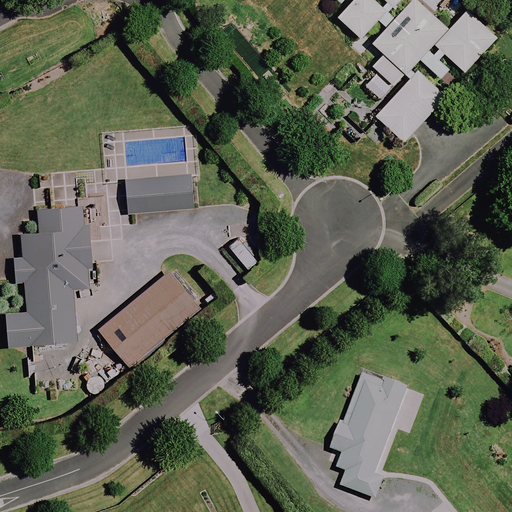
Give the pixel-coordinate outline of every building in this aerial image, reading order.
[(410,79),(374,118),(402,144),(445,98),(417,72),(416,74),(410,68),(417,60),(441,82),(450,71),(439,61),(445,55),(465,73),(496,40),(466,12),(448,31),(415,0),(413,0),(395,19),(390,14),(403,0),(383,0),(384,0),(379,5),(374,0),(351,0),(335,18),(359,42),(378,21),(386,29),(372,44),(383,53),(371,66),(392,87),(404,74),(410,79)] [(391,89),(375,74),(365,85),(380,100),(391,89)] [(191,210),(188,176),(124,181),(126,215),(191,210)] [(88,288),(83,207),(35,210),(36,225),(22,226),(25,258),(11,259),(12,282),(25,281),(27,313),(4,315),(6,348),(74,343),(70,289),(88,288)] [(197,310),(166,274),(99,330),(130,367),(197,310)] [(407,389),(361,371),(331,449),(343,454),(338,467),(347,471),(341,487),(376,501),(384,478),(375,474),(407,389)]
